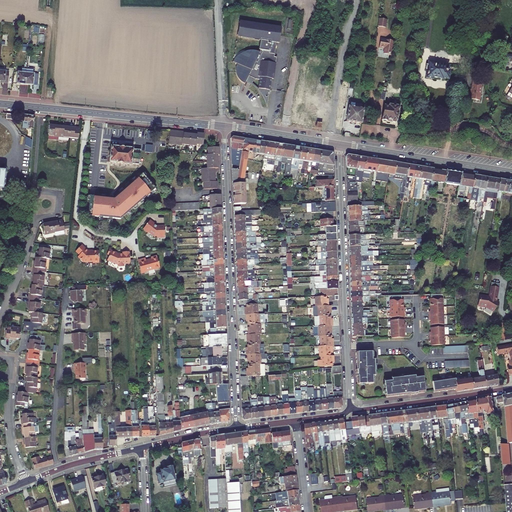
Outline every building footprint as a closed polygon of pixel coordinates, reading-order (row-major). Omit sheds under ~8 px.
[(304,10),(305,0),(254,0),(254,2),(304,10)] [(377,26),(385,28),(387,20),(378,18),(377,26)] [(242,22),(241,28),(240,28),(239,28),(238,29),(238,30),(239,30),(239,31),(240,31),(241,31),(240,37),(260,40),(259,50),(260,50),(259,53),(256,51),(253,51),(248,51),(245,51),(246,54),(245,54),(245,55),(244,55),(243,56),(242,56),(241,57),(240,57),(240,58),(239,58),(239,59),(238,59),(237,60),(237,61),(236,61),(236,62),(236,63),(235,63),(237,64),(236,66),(235,70),(235,73),(236,76),(238,79),(240,81),(242,83),(246,75),(254,79),(259,80),(258,89),(270,90),(271,79),(273,79),(277,57),(274,57),(276,43),(279,43),(281,27),(242,22)] [(379,48),(384,49),(383,54),(391,55),(394,41),(389,41),(386,40),(386,39),(380,38),(379,48)] [(235,59),(233,62),(235,63),(236,63),(236,62),(236,61),(237,61),(237,60),(238,59),(239,59),(239,58),(240,58),(240,57),(241,57),(242,56),(243,56),(244,55),(245,55),(245,54),(246,54),(245,51),(241,53),(237,56),(235,59)] [(428,65),(427,65),(426,69),(428,69),(426,78),(433,79),(433,78),(443,79),(443,78),(448,79),(449,72),(447,71),(448,66),(435,64),(435,63),(429,62),(428,65)] [(470,67),(469,74),(476,76),(477,68),(470,67)] [(33,85),(35,69),(26,68),(26,69),(25,84),(33,85)] [(26,69),(22,69),(22,72),(18,72),(17,84),(25,84),(26,69)] [(3,82),(8,83),(9,72),(0,70),(0,80),(1,81),(3,81),(3,82)] [(254,79),(246,75),(242,83),(244,84),(245,83),(251,85),(251,84),(254,79)] [(481,97),(483,83),(473,81),(472,85),(478,86),(481,97)] [(349,84),(348,83),(342,82),(340,94),(347,96),(349,88),(349,85),(349,84)] [(265,106),(266,111),(270,90),(258,89),(258,90),(255,87),(251,84),(251,85),(254,88),(257,91),(260,94),(262,97),(264,101),(265,106)] [(327,93),(329,85),(322,84),(321,89),(320,92),(327,93)] [(478,86),(472,85),(471,89),(470,89),(468,99),(480,100),(481,97),(478,86)] [(300,118),(309,119),(310,116),(316,116),(318,100),(314,100),(315,92),(307,91),(305,104),(301,104),(300,118)] [(354,103),(350,103),(350,107),(348,107),(346,121),(361,124),(363,109),(354,107),(354,103)] [(396,106),(389,105),(389,103),(384,103),(381,120),(382,121),(383,122),(384,122),(385,122),(385,121),(387,121),(388,120),(392,120),(392,121),(393,122),(394,123),(396,121),(399,106),(396,106)] [(345,108),(339,107),(336,128),(342,128),(345,108)] [(24,115),(22,127),(33,129),(34,115),(24,115)] [(48,130),(49,130),(48,135),(58,136),(59,126),(56,125),(54,125),(55,124),(50,123),(49,125),(48,124),(48,130)] [(58,140),(68,141),(68,137),(70,125),(64,125),(64,126),(63,126),(63,125),(60,124),(59,126),(58,136),(58,140)] [(79,128),(74,127),(75,126),(70,125),(68,137),(79,138),(79,128)] [(175,132),(175,131),(170,130),(169,144),(182,145),(182,144),(195,146),(195,144),(203,145),(204,134),(199,133),(199,135),(197,134),(197,133),(196,133),(196,135),(192,134),(192,135),(190,135),(190,134),(190,135),(188,135),(188,134),(184,133),(184,132),(179,131),(179,132),(177,132),(177,131),(176,132),(175,132)] [(232,169),(238,170),(243,138),(233,137),(231,138),(232,169)] [(254,153),(264,154),(266,142),(243,138),(238,170),(237,179),(249,178),(248,173),(245,173),(247,160),(248,152),(254,153)] [(267,164),(274,165),(277,144),(266,142),(264,154),(263,159),(268,160),(267,164)] [(280,172),(281,163),(283,145),(277,144),(274,165),(278,165),(277,172),(280,172)] [(285,174),(290,174),(294,146),(283,145),(281,163),(286,163),(285,174)] [(131,164),(139,165),(140,150),(111,146),(109,163),(131,165),(131,164)] [(298,171),(299,164),(301,147),(294,146),(290,174),(290,176),(289,178),(292,179),(294,170),(298,171)] [(218,154),(218,152),(219,152),(218,147),(207,148),(208,155),(206,155),(207,168),(201,169),(201,183),(203,182),(203,188),(203,189),(217,189),(217,184),(216,184),(216,182),(217,182),(217,181),(215,182),(215,177),(214,177),(214,175),(215,175),(214,175),(214,173),(215,173),(215,168),(218,168),(218,164),(217,164),(217,162),(218,162),(218,161),(217,161),(217,159),(218,159),(217,154),(219,154),(218,154)] [(301,173),(304,173),(308,148),(301,147),(299,164),(302,165),(301,173)] [(311,165),(312,162),(314,149),(308,148),(304,173),(307,174),(307,171),(308,167),(311,167),(311,165)] [(318,171),(318,165),(321,150),(314,149),(312,162),(315,162),(315,166),(315,168),(311,168),(311,169),(318,171)] [(334,170),(333,154),(332,152),(321,150),(318,165),(320,166),(321,163),(324,164),(323,168),(334,170)] [(346,171),(355,173),(358,156),(347,155),(346,156),(346,171)] [(363,170),(365,157),(358,156),(355,173),(355,177),(346,176),(347,201),(357,200),(357,185),(355,185),(355,182),(361,182),(362,177),(363,170)] [(370,171),(376,172),(378,159),(365,157),(363,170),(370,171)] [(389,174),(390,174),(392,162),(378,159),(376,172),(375,180),(387,182),(389,174)] [(400,193),(404,193),(409,164),(392,162),(390,174),(394,175),(394,174),(403,175),(400,193)] [(411,178),(413,178),(415,165),(409,164),(404,193),(403,196),(407,196),(408,189),(407,189),(408,183),(410,183),(411,178)] [(413,198),(416,198),(421,166),(415,165),(413,178),(416,179),(413,198)] [(422,179),(425,180),(427,167),(421,166),(416,198),(419,198),(422,179)] [(434,181),(438,182),(440,169),(433,168),(430,187),(433,187),(434,181)] [(440,182),(459,185),(461,173),(440,169),(438,182),(437,183),(439,184),(440,182)] [(362,177),(369,178),(370,171),(363,170),(362,177)] [(461,192),(462,186),(465,186),(467,174),(461,173),(459,185),(457,198),(464,199),(464,195),(459,195),(459,192),(461,192)] [(467,199),(470,199),(471,193),(474,175),(467,174),(465,186),(469,187),(467,199)] [(90,196),(88,216),(120,219),(156,191),(144,175),(114,198),(90,196)] [(476,204),(476,203),(481,176),(474,175),(471,193),(474,193),(472,204),(473,204),(476,204)] [(479,204),(480,198),(483,198),(487,177),(481,176),(476,203),(479,204)] [(486,202),(487,195),(496,197),(499,179),(487,177),(483,198),(483,201),(486,202)] [(315,187),(325,187),(335,186),(334,179),(316,180),(315,187)] [(511,195),(511,194),(511,180),(499,179),(496,197),(496,199),(500,199),(501,192),(507,193),(508,195),(511,195)] [(17,183),(15,203),(22,204),(24,183),(17,183)] [(246,204),(245,183),(236,184),(233,184),(233,192),(235,192),(235,196),(234,196),(234,204),(246,204)] [(325,187),(326,201),(335,200),(335,186),(325,187)] [(220,201),(220,199),(221,199),(220,194),(209,195),(210,209),(221,208),(221,204),(220,204),(220,202),(221,202),(221,201),(220,201)] [(333,212),(335,212),(335,202),(314,203),(314,212),(326,212),(333,212)] [(199,210),(198,203),(171,204),(171,211),(176,211),(185,210),(199,210)] [(59,221),(57,221),(57,220),(52,221),(55,232),(64,230),(64,227),(70,226),(70,223),(63,224),(62,220),(59,221)] [(150,232),(156,236),(159,235),(159,237),(164,236),(167,235),(165,224),(158,225),(158,226),(156,225),(156,224),(150,220),(144,230),(150,233),(150,232)] [(43,224),(45,234),(55,232),(52,221),(47,222),(48,223),(46,223),(43,224)] [(360,235),(359,227),(359,226),(348,226),(349,236),(360,235)] [(81,245),(75,252),(79,255),(77,257),(80,260),(83,262),(92,262),(92,263),(99,263),(98,251),(92,251),(87,251),(86,251),(81,245)] [(39,251),(39,253),(38,252),(37,258),(46,258),(49,259),(50,249),(39,248),(39,251)] [(116,252),(109,248),(107,253),(109,254),(107,259),(116,263),(118,263),(118,265),(119,266),(123,265),(124,251),(122,252),(122,253),(120,253),(120,254),(118,254),(115,253),(116,252)] [(321,252),(317,252),(318,260),(337,259),(337,251),(321,252)] [(145,256),(138,259),(142,271),(145,270),(155,267),(155,266),(160,264),(157,253),(151,255),(151,257),(146,258),(145,256)] [(35,261),(35,262),(34,262),(33,271),(42,272),(46,272),(46,269),(45,268),(46,258),(37,258),(35,257),(35,261)] [(32,280),(33,280),(33,281),(33,285),(42,286),(43,286),(43,285),(46,286),(47,277),(44,277),(44,276),(41,276),(42,272),(33,271),(32,280)] [(315,286),(315,290),(321,289),(321,296),(332,296),(338,295),(338,281),(319,282),(319,285),(315,286)] [(31,288),(31,290),(30,290),(29,298),(38,299),(42,300),(43,296),(41,296),(42,286),(33,285),(32,285),(31,288)] [(83,295),(83,291),(85,291),(85,285),(72,285),(72,292),(70,292),(70,298),(72,298),(72,300),(75,305),(77,304),(82,302),(81,295),(83,295)] [(485,307),(493,312),(498,304),(498,302),(496,301),(497,297),(499,288),(491,286),(489,294),(490,294),(490,296),(491,296),(490,297),(488,296),(479,295),(478,304),(479,306),(485,307)] [(430,298),(430,307),(443,306),(443,298),(441,298),(441,294),(431,294),(431,298),(430,298)] [(401,295),(391,296),(392,300),(390,300),(390,308),(403,308),(403,300),(402,300),(401,295)] [(318,306),(328,306),(328,302),(326,302),(326,299),(326,296),(315,297),(316,306),(318,306)] [(29,309),(29,312),(31,312),(39,313),(40,303),(38,303),(38,299),(29,298),(28,307),(29,307),(29,309)] [(246,315),(258,314),(258,304),(247,304),(247,308),(247,310),(245,310),(245,315),(246,315)] [(330,313),(330,310),(331,310),(331,306),(328,306),(318,306),(318,316),(320,316),(330,316),(330,313)] [(429,311),(429,315),(443,315),(443,306),(430,307),(430,311),(429,311)] [(403,308),(390,308),(390,317),(403,316),(403,312),(405,312),(405,307),(403,308)] [(86,316),(86,309),(72,309),(72,317),(73,316),(74,324),(73,324),(73,329),(80,329),(79,324),(85,323),(85,316),(86,316)] [(32,318),(31,322),(42,323),(43,313),(39,313),(31,312),(31,317),(32,318)] [(260,324),(260,314),(258,314),(246,315),(246,319),(248,319),(248,321),(248,324),(250,324),(260,324)] [(443,315),(429,315),(429,320),(430,320),(430,324),(443,324),(443,315)] [(332,326),(333,326),(333,322),(331,322),(331,319),(331,316),(330,316),(320,316),(320,326),(332,326)] [(391,320),(391,329),(405,328),(405,324),(404,324),(403,319),(391,320)] [(261,334),(261,324),(260,324),(250,324),(250,327),(250,330),(248,330),(248,334),(260,334),(261,334)] [(330,333),(330,330),(332,330),(332,326),(320,326),(319,326),(319,336),(320,336),(330,336),(330,333)] [(10,327),(7,327),(6,338),(15,339),(15,338),(16,338),(20,338),(21,330),(21,328),(10,327)] [(429,332),(429,336),(444,336),(444,327),(431,327),(431,332),(429,332)] [(405,328),(391,329),(391,338),(404,337),(404,333),(405,333),(405,328)] [(72,341),(73,341),(73,344),(74,350),(84,350),(84,344),(86,344),(85,333),(71,333),(72,341)] [(205,348),(209,347),(220,347),(221,347),(227,347),(226,334),(210,335),(203,335),(203,348),(205,348)] [(261,344),(260,334),(248,334),(247,334),(247,339),(249,339),(249,341),(249,344),(259,344),(261,344)] [(333,346),(334,346),(334,341),(332,342),(332,339),(332,336),(330,336),(320,336),(321,346),(333,346)] [(444,336),(429,336),(430,341),(431,341),(431,345),(444,345),(444,336)] [(29,342),(29,344),(27,344),(27,349),(28,349),(39,350),(44,351),(45,345),(39,345),(40,340),(36,340),(29,339),(29,342)] [(259,344),(249,344),(248,344),(248,348),(248,350),(246,350),(246,355),(248,355),(260,354),(259,344)] [(507,367),(508,374),(511,373),(511,344),(497,347),(498,355),(508,353),(509,360),(508,360),(509,366),(507,367)] [(331,353),(331,350),(333,350),(333,346),(321,346),(319,346),(320,356),(321,356),(331,356),(331,353)] [(206,357),(209,357),(221,356),(220,347),(209,347),(205,348),(206,357)] [(28,352),(28,354),(26,354),(26,363),(39,364),(39,360),(38,360),(39,350),(28,349),(28,352)] [(372,352),(356,352),(356,360),(356,361),(356,362),(357,362),(357,363),(358,363),(356,364),(356,369),(356,376),(357,376),(357,383),(360,383),(364,383),(373,383),(373,375),(375,375),(375,364),(375,359),(373,359),(372,352)] [(260,354),(248,355),(248,359),(249,359),(249,361),(250,365),(260,364),(261,364),(261,354),(260,354)] [(318,367),(333,366),(332,363),(332,360),(334,360),(334,356),(331,356),(321,356),(321,360),(318,360),(318,367)] [(75,363),(75,371),(76,379),(85,378),(85,375),(85,370),(86,370),(86,363),(88,363),(93,363),(92,358),(83,358),(83,362),(83,363),(79,363),(75,363)] [(480,375),(481,378),(472,379),(473,389),(485,387),(484,377),(481,360),(477,360),(479,375),(480,375)] [(26,371),(26,373),(25,376),(36,377),(37,368),(38,368),(39,364),(26,363),(25,371),(26,371)] [(260,376),(260,364),(250,365),(248,365),(248,369),(249,372),(247,372),(247,376),(248,376),(260,376)] [(205,385),(210,385),(216,384),(221,384),(221,379),(220,379),(220,377),(221,377),(220,373),(208,373),(209,379),(205,379),(205,385)] [(163,374),(155,375),(156,393),(163,392),(163,374)] [(391,380),(384,381),(384,384),(384,388),(385,390),(385,394),(386,397),(401,395),(403,395),(403,394),(404,394),(405,394),(405,393),(405,394),(410,394),(417,394),(417,393),(425,392),(424,389),(424,385),(423,376),(415,377),(415,374),(403,376),(399,376),(391,377),(391,380)] [(496,375),(484,377),(485,387),(498,385),(496,375)] [(25,376),(25,381),(26,381),(25,392),(28,393),(35,393),(37,378),(36,377),(25,376)] [(249,380),(248,378),(241,379),(241,387),(249,387),(249,385),(250,385),(249,380)] [(455,378),(447,379),(449,390),(456,389),(455,381),(455,378)] [(447,379),(440,380),(441,391),(449,390),(447,379)] [(472,379),(463,380),(464,391),(473,389),(472,379)] [(440,380),(432,381),(434,392),(441,391),(440,380)] [(463,380),(455,381),(456,389),(457,392),(464,391),(463,380)] [(221,384),(216,384),(217,392),(221,392),(221,398),(229,397),(228,384),(221,384)] [(17,396),(17,397),(16,397),(15,406),(24,407),(24,408),(27,408),(28,403),(27,403),(28,393),(25,392),(18,392),(17,396)] [(221,398),(221,392),(217,392),(218,402),(229,402),(229,397),(221,398)] [(511,394),(496,397),(497,403),(503,402),(505,407),(511,406),(511,394)] [(342,397),(333,398),(334,409),(341,408),(342,406),(342,397)] [(497,409),(497,403),(496,397),(477,400),(479,427),(480,436),(483,436),(483,429),(484,429),(483,422),(484,422),(483,414),(488,413),(488,415),(495,414),(494,413),(498,412),(497,409)] [(469,410),(469,418),(470,421),(470,424),(473,424),(474,428),(479,427),(477,400),(468,402),(469,409),(469,410)] [(164,402),(157,402),(159,436),(165,434),(164,416),(164,402)] [(466,424),(463,425),(463,422),(462,420),(469,418),(469,410),(469,409),(468,402),(459,404),(460,412),(460,414),(462,434),(467,433),(466,424)] [(206,404),(207,412),(208,425),(215,424),(212,403),(206,404)] [(218,403),(212,403),(215,424),(220,423),(219,411),(218,403)] [(242,405),(242,409),(242,418),(244,420),(252,419),(251,404),(242,405)] [(453,405),(455,423),(455,424),(459,423),(459,427),(458,427),(458,436),(462,436),(462,434),(460,414),(460,412),(459,404),(453,405)] [(452,433),(451,424),(455,423),(453,405),(447,406),(450,434),(452,433)] [(82,430),(82,445),(84,453),(94,450),(93,435),(93,429),(89,430),(89,422),(87,422),(86,407),(82,406),(82,430)] [(141,420),(138,420),(139,437),(148,437),(147,407),(147,406),(143,406),(144,421),(141,421),(141,420)] [(152,406),(147,407),(148,437),(155,437),(155,420),(152,420),(151,412),(152,412),(152,406)] [(168,416),(164,416),(165,434),(173,432),(172,411),(171,406),(168,406),(168,416)] [(175,411),(172,411),(173,432),(180,431),(179,418),(178,406),(175,407),(175,411)] [(446,438),(450,437),(450,434),(447,406),(436,407),(438,419),(443,419),(444,424),(445,424),(446,430),(446,438)] [(131,408),(131,410),(132,438),(139,437),(138,420),(135,420),(135,410),(134,410),(134,407),(131,408)] [(433,426),(439,425),(438,419),(436,407),(430,408),(433,426)] [(433,431),(433,426),(430,408),(424,409),(427,432),(433,431)] [(220,423),(228,422),(230,420),(229,409),(225,410),(225,414),(222,414),(222,412),(224,412),(224,410),(219,411),(220,423)] [(419,421),(421,432),(427,432),(424,409),(418,410),(419,421)] [(115,416),(115,420),(116,438),(132,438),(131,410),(126,410),(127,428),(120,428),(119,416),(115,416)] [(412,422),(419,421),(418,410),(407,411),(409,427),(412,427),(412,422)] [(401,433),(404,433),(401,411),(387,413),(389,435),(393,435),(393,431),(400,430),(401,433)] [(408,440),(411,440),(409,427),(407,411),(401,411),(404,433),(405,436),(408,435),(408,440)] [(200,414),(203,426),(208,425),(207,412),(200,414)] [(21,419),(22,424),(31,424),(33,423),(32,413),(22,415),(22,418),(22,419),(21,419)] [(387,436),(389,436),(389,435),(387,413),(380,414),(382,431),(384,440),(387,439),(387,436)] [(369,416),(371,432),(382,431),(380,414),(369,416)] [(371,432),(369,416),(365,417),(365,416),(358,417),(360,434),(371,432)] [(360,434),(358,417),(352,418),(352,421),(349,422),(350,430),(346,430),(347,438),(348,438),(348,436),(360,434)] [(347,438),(346,430),(345,422),(344,419),(339,420),(341,440),(347,439),(347,438)] [(111,425),(108,425),(109,446),(116,446),(116,438),(115,420),(111,420),(111,425)] [(333,420),(335,441),(341,440),(339,420),(333,420)] [(327,421),(322,422),(325,444),(330,443),(330,441),(327,421)] [(316,450),(319,450),(319,444),(316,422),(311,423),(313,440),(315,440),(316,450)] [(324,443),(322,422),(316,422),(319,444),(324,443)] [(313,443),(313,440),(311,423),(304,424),(307,448),(311,447),(311,443),(313,443)] [(24,433),(24,435),(24,438),(35,437),(34,427),(31,427),(31,424),(22,424),(23,433),(24,433)] [(98,435),(93,435),(94,450),(102,450),(101,424),(98,424),(98,435)] [(261,442),(261,439),(265,439),(266,444),(272,444),(271,433),(270,433),(269,428),(256,430),(256,439),(258,439),(258,442),(259,442),(261,442)] [(67,457),(70,456),(78,454),(75,446),(75,440),(75,429),(67,429),(67,437),(70,437),(71,447),(69,447),(68,441),(67,441),(64,441),(64,449),(67,457)] [(75,440),(75,446),(78,454),(84,453),(82,445),(82,430),(78,431),(79,440),(75,440)] [(258,442),(257,442),(256,439),(256,430),(247,431),(248,448),(251,448),(250,444),(256,444),(256,447),(260,447),(259,442),(258,442)] [(239,460),(243,460),(243,456),(241,432),(224,435),(224,449),(225,452),(232,452),(232,445),(237,444),(239,460)] [(290,445),(289,433),(287,432),(280,433),(282,446),(290,445)] [(278,448),(278,447),(282,446),(280,433),(271,433),(272,444),(272,449),(278,448)] [(221,455),(221,449),(224,449),(224,435),(210,437),(210,458),(216,457),(216,465),(220,465),(219,455),(221,455)] [(25,443),(25,445),(25,448),(36,447),(35,437),(24,438),(23,438),(24,443),(25,443)] [(201,455),(201,451),(201,447),(200,448),(199,439),(193,440),(194,455),(201,455)] [(509,465),(511,465),(509,449),(501,450),(502,466),(509,465)] [(39,456),(31,459),(34,469),(54,463),(52,457),(40,460),(39,456)] [(158,484),(163,483),(175,480),(171,466),(171,465),(166,466),(166,468),(166,469),(160,470),(160,473),(155,474),(158,484)] [(124,481),(124,482),(130,481),(127,469),(110,473),(113,484),(124,481)] [(103,490),(102,487),(106,486),(103,474),(90,478),(94,489),(95,489),(95,492),(103,490)] [(280,477),(279,477),(280,485),(297,483),(296,475),(289,476),(280,477)] [(75,479),(70,481),(73,491),(85,487),(82,477),(75,479)] [(218,511),(227,511),(226,483),(226,479),(208,480),(210,508),(218,508),(218,511)] [(240,511),(239,482),(226,483),(227,511),(240,511)] [(297,483),(280,485),(281,492),(298,490),(297,483)] [(62,505),(69,503),(64,486),(52,490),(57,503),(61,501),(62,505)] [(451,504),(449,488),(436,489),(436,492),(431,492),(433,506),(451,504)] [(276,497),(282,497),(283,500),(298,498),(298,490),(281,492),(276,493),(276,497)] [(462,491),(455,492),(455,499),(463,499),(462,491)] [(426,493),(426,494),(418,495),(418,497),(413,498),(415,509),(433,506),(431,492),(426,493)] [(324,500),(324,502),(319,502),(320,511),(333,511),(339,511),(337,497),(332,498),(332,495),(325,496),(324,498),(325,500),(324,500)] [(366,501),(367,511),(368,511),(386,510),(384,495),(379,496),(379,497),(371,498),(371,500),(366,501)] [(397,496),(397,495),(389,496),(389,495),(384,495),(386,510),(404,507),(403,496),(397,496)] [(350,498),(350,497),(342,498),(342,497),(337,497),(339,511),(357,509),(355,497),(350,498)] [(275,501),(276,508),(278,508),(299,505),(298,498),(283,500),(275,501)] [(38,504),(33,506),(31,500),(24,502),(26,508),(28,508),(29,511),(49,511),(45,499),(37,502),(38,504)]
